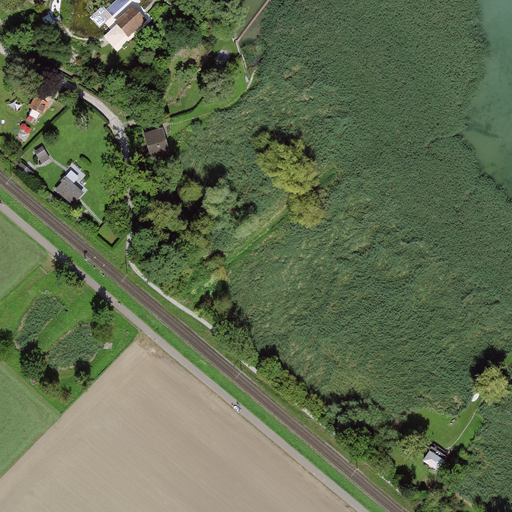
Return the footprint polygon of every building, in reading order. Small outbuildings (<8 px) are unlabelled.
[(147,20),(134,5),(116,21),(129,36),(147,20)] [(171,153),(163,127),(144,132),(152,159),(171,153)] [(43,163),(50,158),(43,146),(35,151),(43,163)] [(55,189),(73,205),(84,192),(67,176),(55,189)] [(448,460),(433,449),(425,461),(441,471),(448,460)]
